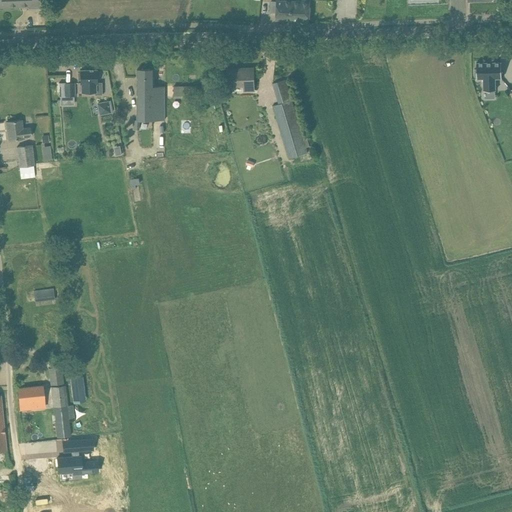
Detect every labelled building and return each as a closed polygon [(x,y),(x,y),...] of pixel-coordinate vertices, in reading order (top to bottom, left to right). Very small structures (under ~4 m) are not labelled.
[(292,2),(291,21),(309,22),(310,1),(300,0),(300,2),(292,2)] [(271,1),(271,12),(276,12),(276,20),(291,21),(292,2),(289,1),(277,1),(277,2),(271,1)] [(476,69),(474,70),(474,77),(477,76),(477,79),(483,79),(483,87),(483,90),(483,91),(485,91),(485,99),(495,98),(494,91),(496,91),(496,90),(495,90),(495,88),(495,84),(495,79),(496,79),(501,79),(502,79),(501,62),(500,62),(492,63),(492,62),(486,62),(486,63),(477,63),(476,63),(476,69)] [(254,91),(253,68),(228,69),(229,86),(244,86),(244,91),(254,91)] [(154,69),(137,69),(137,120),(138,120),(160,120),(164,120),(164,86),(154,86),(154,69)] [(80,73),(78,73),(78,80),(80,80),(80,83),(81,83),(82,92),(95,92),(95,95),(101,95),(101,83),(96,83),(96,70),(90,70),(80,70),(80,73)] [(13,88),(0,88),(0,117),(15,117),(15,112),(23,112),(22,106),(32,106),(33,117),(45,116),(44,99),(41,99),(39,73),(19,74),(19,91),(13,91),(13,88)] [(285,80),(273,83),(279,104),(273,106),(276,115),(289,159),(307,153),(288,89),(285,80)] [(64,83),(59,83),(60,97),(61,97),(61,105),(74,104),(74,96),(75,96),(75,82),(64,83)] [(112,113),(110,102),(97,104),(99,115),(112,113)] [(22,120),(6,122),(8,140),(24,138),(31,137),(30,128),(23,128),(22,120)] [(44,159),(52,159),(52,145),(43,145),(44,159)] [(32,146),(17,147),(19,166),(34,164),(32,146)] [(178,178),(218,177),(217,154),(177,155),(178,178)] [(203,187),(179,187),(180,206),(204,205),(203,187)] [(169,191),(144,195),(158,274),(183,270),(169,191)] [(35,302),(55,299),(53,289),(34,291),(35,302)] [(49,369),(51,385),(64,384),(62,367),(49,369)] [(83,370),(70,372),(71,378),(73,398),(86,396),(84,376),(83,370)] [(43,386),(18,388),(20,410),(20,411),(45,408),(43,386)] [(57,438),(70,436),(69,422),(75,421),(73,405),(67,406),(65,386),(52,388),(57,438)] [(71,456),(57,457),(57,460),(58,467),(58,473),(60,473),(73,472),(74,474),(81,473),(97,472),(96,460),(81,461),(80,455),(79,456),(78,451),(93,449),(92,438),(69,440),(70,451),(71,451),(71,456)]
